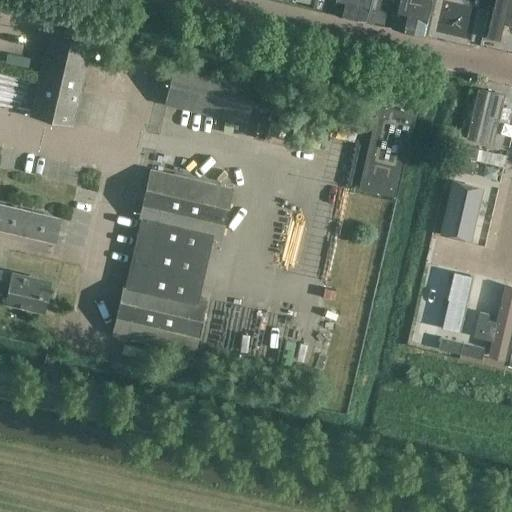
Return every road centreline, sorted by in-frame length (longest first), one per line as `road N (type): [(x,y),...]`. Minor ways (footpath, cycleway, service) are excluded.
road 1 (unclassified): [(511,505),(0,385)]
road 2 (residential): [(511,74),(231,0)]
